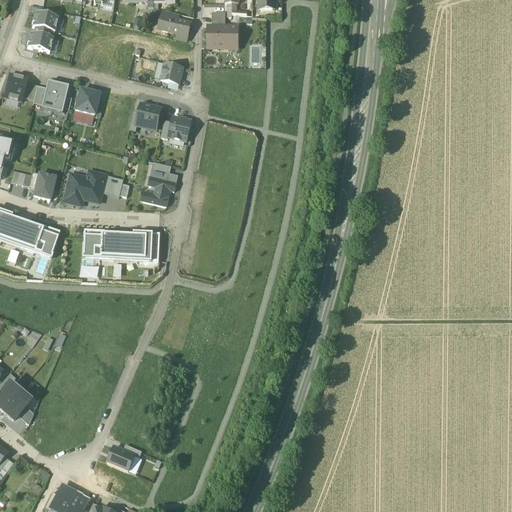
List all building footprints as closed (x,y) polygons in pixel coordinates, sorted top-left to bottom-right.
[(258,0),(258,12),(275,12),(275,0),(258,0)] [(61,15),(49,12),(48,18),(57,20),(59,20),(61,15)] [(175,16),(161,13),(160,19),(174,23),(175,16)] [(48,18),(35,15),(34,19),(33,18),(32,25),(32,29),(35,30),(50,34),(54,35),(57,20),(48,18)] [(225,15),(212,15),(212,29),(225,29),(225,15)] [(174,23),(160,19),(159,22),(162,23),(159,32),(187,39),(189,30),(187,29),(187,26),(174,23)] [(212,29),(208,29),(207,46),(209,46),(209,51),(229,51),(229,47),(237,47),(238,29),(225,29),(212,29)] [(50,34),(35,30),(35,31),(35,32),(34,36),(30,35),(29,39),(28,39),(27,46),(28,46),(27,50),(49,55),(53,41),(49,40),(50,34)] [(179,87),(183,70),(165,65),(161,83),(179,87)] [(26,81),(9,77),(3,101),(21,105),(22,100),(25,86),(26,81)] [(41,108),(40,111),(52,114),(61,117),(62,111),(65,100),(68,89),(49,85),(47,84),(45,91),(41,108)] [(37,89),(25,86),(22,100),(33,103),(37,89)] [(33,103),(33,106),(41,108),(45,91),(37,89),(33,103)] [(99,97),(79,92),(74,113),(94,118),(98,102),(99,97)] [(65,100),(62,111),(68,113),(71,101),(65,100)] [(103,103),(98,102),(94,118),(93,119),(99,121),(103,103)] [(157,129),(161,112),(150,109),(150,111),(141,109),(139,116),(137,128),(148,131),(149,127),(157,129)] [(137,128),(139,116),(133,115),(129,132),(136,134),(137,128)] [(191,125),(174,121),(173,127),(170,142),(187,145),(191,125)] [(170,142),(173,127),(164,125),(161,142),(169,144),(170,142)] [(10,131),(0,128),(0,134),(9,137),(10,131)] [(9,137),(0,134),(0,140),(7,142),(9,137)] [(0,140),(0,181),(4,163),(8,164),(13,144),(7,142),(0,140)] [(170,194),(175,195),(179,178),(170,176),(171,170),(154,165),(148,188),(156,190),(154,197),(143,195),(141,204),(167,210),(170,194)] [(19,175),(13,174),(10,185),(16,187),(19,175)] [(25,177),(19,175),(16,187),(22,188),(25,177)] [(70,178),(63,205),(81,209),(83,202),(99,206),(101,196),(105,179),(88,175),(86,182),(70,178)] [(35,191),(38,177),(32,176),(31,178),(29,189),(35,191)] [(31,178),(25,177),(22,188),(29,190),(29,189),(31,178)] [(55,181),(38,177),(35,191),(33,200),(49,204),(55,181)] [(124,183),(105,179),(101,196),(120,201),(120,199),(123,187),(124,183)] [(126,200),(129,188),(123,187),(120,199),(126,200)] [(0,243),(50,261),(59,235),(29,224),(28,226),(11,220),(12,218),(4,215),(3,218),(0,217),(0,243)] [(114,234),(84,233),(82,261),(113,262),(113,260),(134,261),(134,263),(159,264),(160,236),(158,236),(158,243),(152,243),(152,239),(141,239),(141,235),(133,235),(133,238),(114,237),(114,234)] [(112,266),(112,278),(121,278),(121,266),(112,266)] [(0,388),(0,392),(3,394),(14,381),(9,377),(2,386),(0,388)] [(0,397),(0,412),(2,414),(18,396),(8,388),(3,394),(0,397)] [(2,414),(13,423),(17,419),(24,410),(29,405),(18,396),(2,414)] [(24,410),(17,419),(26,427),(32,415),(24,410)] [(125,448),(123,453),(136,458),(135,459),(139,461),(142,455),(125,448)] [(123,453),(113,449),(106,466),(129,475),(135,459),(136,458),(123,453)] [(0,473),(8,462),(4,460),(0,465),(0,473)] [(0,473),(0,478),(2,480),(13,466),(8,462),(0,473)] [(41,471),(37,479),(45,483),(49,475),(41,471)] [(32,484),(28,492),(38,497),(42,489),(32,484)] [(58,498),(50,511),(66,511),(75,496),(62,489),(57,498),(58,498)] [(50,511),(58,498),(57,498),(52,495),(43,511),(45,511),(50,511)] [(75,496),(66,511),(84,511),(89,503),(75,496)]
